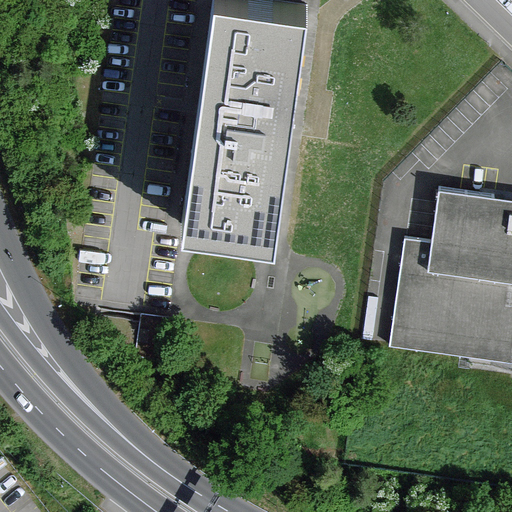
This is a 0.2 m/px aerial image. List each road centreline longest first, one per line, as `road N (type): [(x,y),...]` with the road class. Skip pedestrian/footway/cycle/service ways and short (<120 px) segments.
road 1 (primary): [(130,441),(58,346),(0,227)]
road 2 (primary): [(0,364),(48,420),(133,493)]
road 3 (primary): [(130,441),(55,376),(0,312)]
road 4 (primary): [(229,511),(130,441)]
